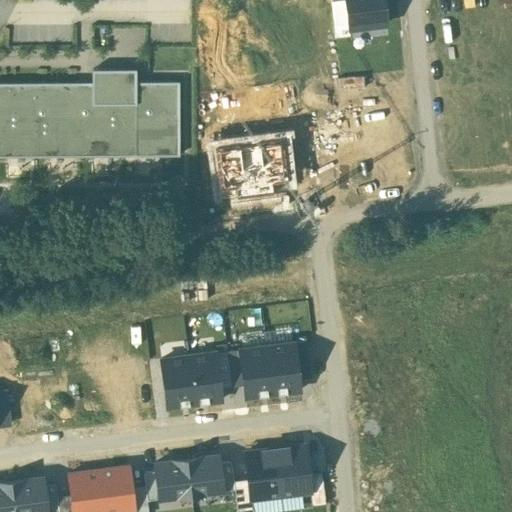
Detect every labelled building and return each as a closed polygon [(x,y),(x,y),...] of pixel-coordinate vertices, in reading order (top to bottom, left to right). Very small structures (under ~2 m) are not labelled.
[(349,27),(345,0),(335,0),(331,1),(335,36),(350,34),(349,27)] [(383,0),(345,0),(349,27),(386,23),(383,0)] [(92,81),(0,81),(0,155),(136,155),(178,155),(178,81),(136,81),(135,68),(92,69),(92,81)] [(280,136),(212,144),(217,186),(234,184),(235,193),(272,189),(270,178),(285,176),(280,136)] [(266,343),(272,393),(300,389),(298,377),(294,341),(294,340),(266,343)] [(294,341),(298,377),(309,375),(305,340),(294,341)] [(266,343),(238,347),(238,349),(242,383),(244,396),(272,393),(266,343)] [(231,385),(242,383),(238,349),(227,350),(231,385)] [(187,353),(193,403),(221,399),(220,386),(215,351),(215,350),(187,353)] [(220,386),(231,385),(227,350),(215,351),(220,386)] [(187,353),(159,356),(166,406),(193,403),(187,353)] [(0,387),(0,424),(10,423),(6,387),(0,387)] [(304,442),(274,446),(280,493),(310,490),(307,472),(304,442)] [(249,497),(280,493),(274,446),(244,450),(247,478),(249,497)] [(218,452),(185,456),(190,494),(223,489),(223,488),(219,461),(218,452)] [(185,456),(152,460),(153,470),(157,496),(157,498),(190,494),(185,456)] [(219,461),(223,488),(233,487),(230,460),(219,461)] [(128,463),(97,467),(102,511),(105,511),(134,508),(131,486),(128,463)] [(102,511),(97,467),(66,470),(69,493),(71,511),(102,511)] [(146,497),(157,496),(153,470),(143,471),(144,484),(146,497)] [(307,472),(310,490),(311,503),(324,502),(320,471),(307,472)] [(43,474),(10,478),(13,511),(42,511),(47,511),(44,483),(43,474)] [(13,511),(10,478),(0,479),(0,511),(13,511)] [(248,511),(251,511),(249,497),(247,478),(233,479),(237,511),(248,511)] [(44,483),(47,511),(58,509),(56,494),(55,482),(44,483)] [(144,484),(131,486),(134,508),(134,511),(147,511),(146,497),(144,484)] [(71,511),(69,493),(56,494),(58,509),(58,511),(71,511)]
